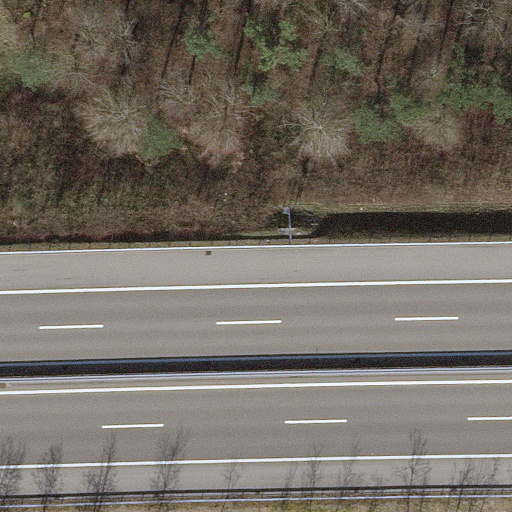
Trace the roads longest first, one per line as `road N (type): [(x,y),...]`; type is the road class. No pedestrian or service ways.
road 1 (motorway): [(511,318),(0,330)]
road 2 (motorway): [(0,432),(511,420)]
